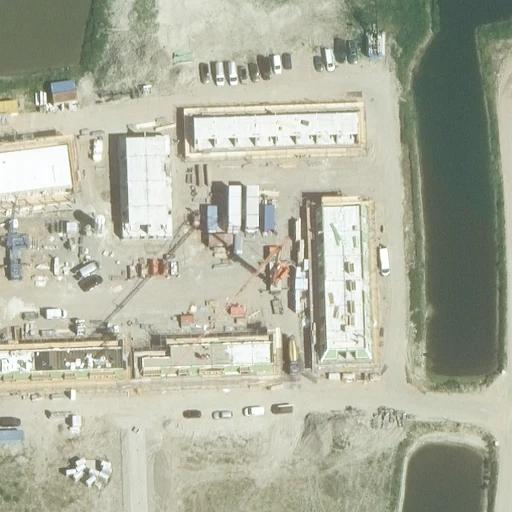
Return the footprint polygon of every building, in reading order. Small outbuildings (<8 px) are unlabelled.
[(355,114),(333,115),(334,150),(356,149),(355,114)] [(333,115),(313,116),(314,150),(334,150),(333,115)] [(292,116),(272,117),(273,152),(293,151),(292,116)] [(313,116),(292,116),(293,151),(314,150),(313,116)] [(272,117),(251,118),(253,152),(273,152),(272,117)] [(231,118),(211,119),(212,154),(232,153),(231,118)] [(251,118),(231,118),(232,153),(253,152),(251,118)] [(211,119),(189,120),(190,154),(212,154),(211,119)] [(166,138),(140,139),(140,165),(167,164),(166,138)] [(140,139),(114,139),(114,165),(140,165),(140,139)] [(0,204),(47,199),(69,197),(63,153),(0,161),(0,204)] [(167,164),(140,165),(141,190),(167,189),(167,164)] [(140,165),(114,165),(115,190),(141,190),(140,165)] [(361,188),(339,189),(340,215),(362,214),(361,188)] [(167,189),(141,190),(142,214),(168,213),(167,189)] [(339,189),(316,190),(317,215),(340,215),(339,189)] [(141,190),(115,190),(116,215),(142,214),(141,190)] [(168,213),(142,214),(143,240),(169,239),(168,213)] [(362,214),(340,215),(340,240),(366,239),(365,213),(362,214)] [(142,214),(116,215),(117,241),(143,240),(142,214)] [(317,215),(313,216),(314,241),(340,240),(340,215),(317,215)] [(366,239),(340,240),(341,265),(367,265),(366,239)] [(340,240),(314,241),(315,266),(341,265),(340,240)] [(64,257),(42,258),(43,282),(65,282),(64,257)] [(341,265),(315,266),(316,291),(342,290),(341,265)] [(367,265),(341,265),(342,290),(368,289),(367,265)] [(368,289),(342,290),(343,315),(368,314),(368,289)] [(342,290),(316,291),(317,316),(343,315),(342,290)] [(163,303),(139,304),(140,325),(164,325),(163,303)] [(368,314),(343,315),(343,340),(369,339),(368,314)] [(343,315),(317,316),(317,341),(343,340),(343,315)] [(369,339),(343,340),(344,366),(370,365),(369,339)] [(343,340),(317,341),(318,366),(344,366),(343,340)] [(249,346),(228,347),(230,381),(250,381),(249,346)] [(271,346),(249,346),(250,381),(272,380),(271,346)] [(228,347),(208,348),(209,382),(230,381),(228,347)] [(208,348),(188,349),(189,383),(209,382),(208,348)] [(188,349),(167,349),(167,361),(168,361),(168,384),(189,383),(188,349)] [(120,351),(99,352),(100,386),(122,385),(120,351)] [(78,352),(58,353),(59,388),(79,387),(78,352)] [(99,352),(78,352),(79,387),(100,386),(99,352)] [(58,353),(37,354),(39,388),(59,388),(58,353)] [(37,354),(17,355),(18,389),(39,388),(37,354)] [(17,355),(0,355),(0,389),(18,389),(17,355)] [(167,361),(133,362),(134,385),(168,384),(168,361),(167,361)] [(362,429),(359,454),(402,459),(405,434),(362,429)] [(315,433),(290,434),(291,478),(317,477),(315,433)] [(266,434),(242,435),(243,479),(267,478),(266,434)] [(290,434),(266,434),(267,478),(291,478),(290,434)] [(242,435),(219,436),(220,480),(243,479),(242,435)] [(219,436),(196,437),(197,481),(220,480),(219,436)] [(196,437),(172,438),(174,482),(197,481),(196,437)] [(172,438),(147,439),(149,483),(174,482),(172,438)] [(124,439),(99,440),(101,484),(125,483),(124,439)] [(99,440),(75,441),(77,485),(101,484),(99,440)] [(75,441),(52,442),(54,486),(77,485),(75,441)] [(52,442),(29,443),(31,487),(54,486),(52,442)] [(29,443),(4,444),(5,488),(31,487),(29,443)] [(359,454),(356,477),(400,482),(402,459),(359,454)] [(356,477),(354,500),(397,505),(400,482),(356,477)] [(274,500),(262,501),(262,508),(274,508),(274,500)] [(354,500),(352,511),(396,511),(397,505),(354,500)] [(227,502),(215,502),(215,510),(227,510),(227,502)] [(318,511),(318,502),(310,503),(310,511),(318,511)] [(180,503),(168,504),(169,511),(181,511),(180,503)]
